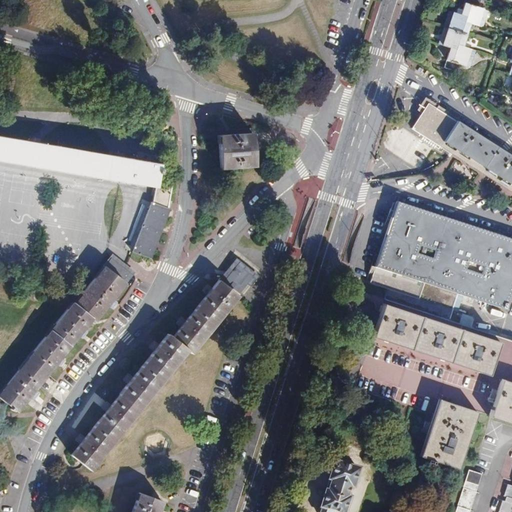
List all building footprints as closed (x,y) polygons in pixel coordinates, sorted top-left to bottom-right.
[(475,7),(477,0),(464,0),(460,15),(452,13),(441,46),(449,49),(442,69),(454,73),(457,65),(463,66),(468,48),(461,46),(468,23),(476,25),(481,9),(475,7)] [(511,158),(427,104),(421,114),(429,119),(423,129),(454,149),(453,152),(493,177),(495,175),(500,179),(499,181),(511,189),(511,158)] [(0,161),(153,186),(150,203),(128,247),(145,254),(168,207),(164,205),(169,186),(154,184),(158,163),(0,136),(0,161)] [(250,140),(219,141),(218,173),(250,173),(250,140)] [(386,290),(383,298),(448,320),(456,294),(504,309),(511,283),(511,240),(396,203),(368,284),(386,290)] [(69,305),(87,317),(89,319),(103,300),(108,294),(120,279),(114,274),(120,266),(108,254),(69,305)] [(165,335),(157,346),(152,351),(130,378),(125,384),(106,407),(101,414),(80,439),(75,445),(68,454),(87,469),(185,349),(189,353),(233,298),(236,300),(254,278),(234,262),(217,283),(215,282),(209,289),(206,294),(183,321),(179,326),(169,338),(165,335)] [(126,270),(120,266),(114,274),(120,279),(126,270)] [(112,298),(108,294),(103,300),(108,303),(112,298)] [(511,341),(448,320),(383,298),(371,338),(447,364),(416,456),(421,458),(420,461),(427,464),(428,461),(458,471),(479,414),(511,425),(511,341)] [(87,317),(69,305),(67,304),(14,371),(0,388),(0,398),(14,410),(26,395),(31,389),(39,378),(52,361),(57,354),(75,333),(80,326),(87,317)] [(80,326),(75,333),(80,337),(84,330),(80,326)] [(152,351),(157,346),(152,342),(147,347),(152,351)] [(57,354),(52,361),(58,365),(62,358),(57,354)] [(125,384),(130,378),(126,375),(121,381),(125,384)] [(36,392),(31,389),(26,395),(31,398),(36,392)] [(101,414),(106,407),(103,404),(97,411),(101,414)] [(350,484),(355,468),(333,461),(328,477),(330,478),(327,491),(324,490),(320,505),(323,507),(321,511),(336,511),(337,511),(341,511),(346,497),(344,496),(347,484),(350,484)] [(456,511),(472,511),(484,477),(471,473),(456,511)] [(511,504),(511,491),(505,490),(502,502),(511,504)] [(153,511),(155,509),(158,500),(135,492),(127,511),(153,511)]
